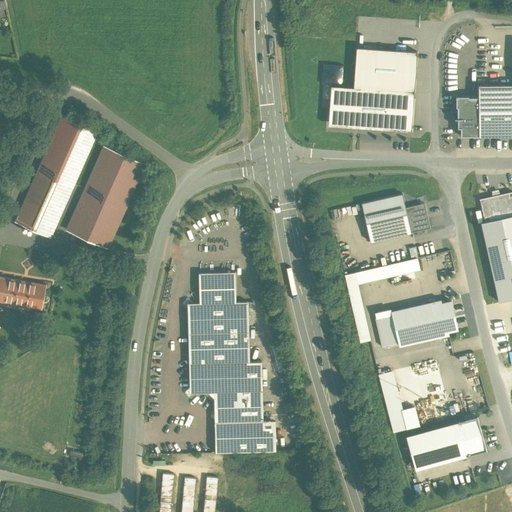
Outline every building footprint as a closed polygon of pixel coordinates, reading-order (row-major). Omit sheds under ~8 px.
[(356,46),(354,87),(342,86),(331,86),(328,125),(356,127),(411,131),(417,52),(356,46)] [(344,65),(323,64),(321,85),(331,86),(342,86),(344,65)] [(477,96),(456,96),(457,126),(461,126),(461,135),(511,134),(511,82),(476,82),(477,96)] [(97,130),(63,115),(16,221),(50,236),(97,130)] [(145,164),(103,146),(66,229),(108,247),(145,164)] [(485,221),(481,222),(499,301),(511,297),(511,191),(496,195),(480,199),(485,221)] [(405,207),(402,193),(361,202),(370,242),(412,232),(430,228),(427,216),(424,203),(405,207)] [(235,272),(199,273),(200,303),(194,303),(188,297),(182,303),(188,309),(190,387),(185,393),(191,399),(197,393),(203,392),(215,403),(215,409),(211,414),(211,417),(215,421),(216,452),(276,451),(275,419),(263,420),(262,360),(250,361),(248,301),(236,302),(235,272)] [(45,284),(1,276),(0,275),(0,300),(41,308),(42,309),(42,307),(46,285),(47,284),(45,284)] [(441,299),(391,311),(392,314),(375,318),(382,346),(398,342),(399,346),(449,335),(448,331),(458,329),(451,300),(446,301),(442,302),(441,299)] [(392,371),(378,375),(393,432),(407,428),(392,371)] [(480,428),(477,416),(406,435),(415,469),(468,456),(488,450),(487,449),(483,437),(482,433),(480,428)] [(159,511),(170,511),(174,473),(163,472),(159,511)] [(181,511),(192,511),(196,476),(185,475),(181,511)] [(203,511),(214,511),(218,476),(207,475),(203,511)]
